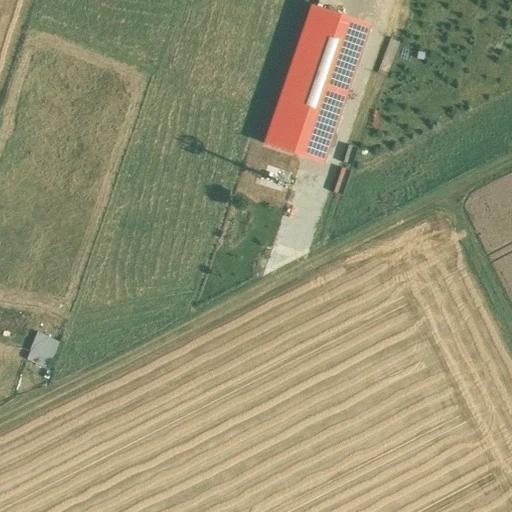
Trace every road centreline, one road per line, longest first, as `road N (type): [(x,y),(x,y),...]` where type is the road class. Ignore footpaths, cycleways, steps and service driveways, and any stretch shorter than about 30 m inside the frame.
road 1 (track): [(0,423),(448,194),(511,329)]
road 2 (track): [(386,0),(304,235)]
